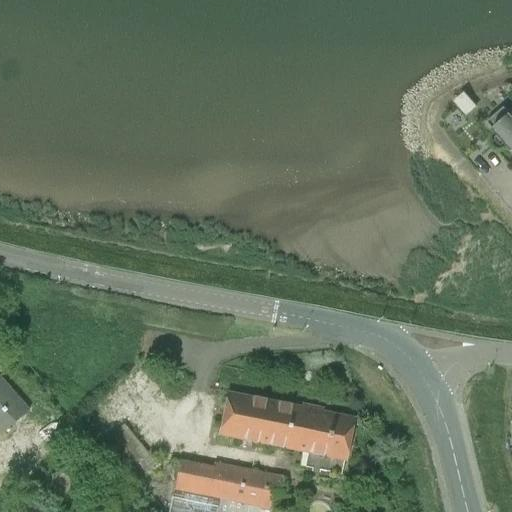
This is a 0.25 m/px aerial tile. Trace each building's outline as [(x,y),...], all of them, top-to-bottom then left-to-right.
[(511,112),(510,114),(504,107),(486,122),(497,135),(495,137),(495,141),(499,145),(502,146),(505,144),(511,152),(511,112)] [(111,379),(120,385),(127,372),(118,368),(111,379)] [(0,433),(27,410),(0,379),(0,433)] [(227,393),(218,434),(344,460),(352,418),(316,411),(317,408),(301,405),(300,408),(227,393)] [(125,424),(108,437),(132,468),(138,464),(143,471),(155,462),(125,424)] [(178,461),(167,511),(274,511),(281,478),(214,464),(213,468),(178,461)]
